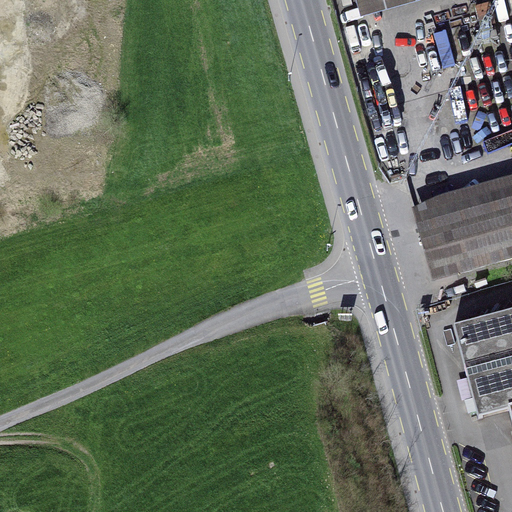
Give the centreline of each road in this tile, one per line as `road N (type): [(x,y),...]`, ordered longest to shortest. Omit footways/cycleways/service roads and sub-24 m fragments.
road 1 (secondary): [(302,0),(442,511)]
road 2 (track): [(0,425),(214,329),(378,275)]
